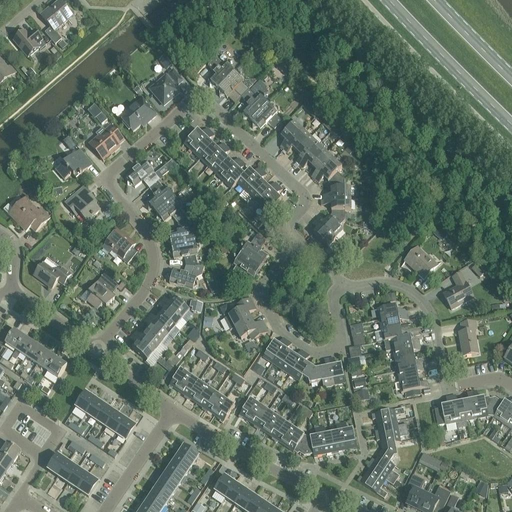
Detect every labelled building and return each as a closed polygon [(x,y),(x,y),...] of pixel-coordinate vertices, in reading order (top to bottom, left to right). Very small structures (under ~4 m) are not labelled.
[(71,15),(59,2),(47,12),(47,11),(40,16),(51,28),(44,34),(55,46),(61,40),(54,32),(68,21),(66,19),(71,15)] [(40,51),(46,46),(34,32),(28,37),(25,34),(14,43),(28,59),(38,50),(40,51)] [(165,57),(159,62),(166,71),(173,66),(165,57)] [(217,90),(234,73),(232,71),(232,65),(226,65),(224,63),(222,65),(216,58),(208,66),(215,73),(207,81),(209,83),(210,88),(215,88),(217,90)] [(0,86),(15,73),(10,67),(7,69),(0,60),(0,86)] [(276,68),(279,71),(285,66),(281,63),(276,68)] [(150,91),(164,107),(180,93),(171,83),(174,82),(178,87),(183,82),(173,71),(150,91)] [(234,73),(217,90),(219,92),(219,98),(225,98),(227,99),(234,92),(241,99),(249,90),(242,84),(244,82),(241,80),(241,74),(236,74),(234,73)] [(133,92),(138,97),(139,96),(141,99),(144,96),(142,94),(142,93),(138,88),(133,92)] [(248,120),(250,122),(267,105),(265,103),(265,97),(259,97),(257,95),(256,97),(249,90),(241,99),(248,105),(241,113),(243,115),(243,120),(248,120)] [(232,110),(239,101),(234,98),(228,106),(232,110)] [(142,100),(120,119),(133,134),(146,123),(147,125),(156,117),(142,100)] [(267,105),(250,122),(252,124),(252,130),(258,129),(260,131),(267,124),(274,131),(282,123),(275,116),(277,114),(275,112),(275,106),(269,106),(267,105)] [(323,118),(319,114),(315,119),(319,123),(323,118)] [(95,119),(101,126),(106,121),(101,115),(95,119)] [(283,151),(302,132),(294,124),(281,138),(285,142),(280,148),(283,151)] [(331,125),(326,129),(331,133),(335,129),(331,125)] [(89,145),(104,162),(120,149),(118,147),(124,142),(111,127),(105,132),(106,133),(100,138),(99,137),(89,145)] [(211,133),(207,129),(202,135),(197,131),(184,145),(192,153),(211,133)] [(297,153),(310,139),(302,132),(283,151),(287,155),(293,149),(297,153)] [(211,133),(192,153),(200,160),(213,146),(209,142),(215,137),(211,133)] [(310,139),(297,153),(301,157),(295,163),(299,166),(318,146),(310,139)] [(69,145),(74,151),(78,148),(72,142),(69,145)] [(213,146),(200,160),(207,168),(226,148),(223,144),(217,150),(213,146)] [(351,145),(345,152),(349,156),(356,150),(351,145)] [(318,146),(299,166),(303,170),(308,164),(312,168),(326,154),(318,146)] [(230,152),(226,148),(207,168),(215,175),(229,161),(225,157),(230,152)] [(79,151),(56,171),(64,181),(71,175),(76,180),(92,166),(79,151)] [(334,161),(326,154),(312,168),(316,172),(311,178),(315,181),(334,161)] [(138,168),(144,163),(141,159),(135,164),(138,168)] [(229,161),(215,175),(223,183),(242,163),(238,159),(233,165),(229,161)] [(331,186),(344,180),(337,174),(342,169),(334,161),(315,181),(318,185),(324,179),(331,186)] [(172,162),(167,166),(171,170),(176,166),(172,162)] [(149,190),(158,183),(151,175),(153,173),(152,171),(152,165),(147,165),(145,163),(144,163),(138,168),(126,178),(128,180),(127,186),(133,186),(135,189),(143,182),(149,190)] [(242,163),(223,183),(231,190),(236,185),(236,184),(244,176),(240,172),(246,166),(242,163)] [(236,184),(236,185),(244,192),(263,172),(259,169),(254,174),(250,170),(244,176),(236,184)] [(363,172),(365,180),(372,179),(370,171),(363,172)] [(244,192),(252,199),(265,185),(261,181),(267,176),(263,172),(244,192)] [(323,201),(351,201),(351,189),(344,190),(344,180),(331,186),(331,196),(323,196),(323,201)] [(155,214),(174,198),(172,196),(173,191),(167,190),(166,188),(163,190),(158,183),(149,190),(155,197),(147,203),(148,206),(148,211),(154,212),(155,214)] [(260,207),(279,187),(275,184),(269,189),(265,185),(252,199),(260,207)] [(282,191),(279,187),(260,207),(268,215),(281,201),(277,196),(282,191)] [(84,188),(65,204),(73,213),(76,210),(87,223),(99,212),(90,202),(93,199),(84,188)] [(172,218),(177,224),(188,219),(180,210),(183,209),(181,206),(181,201),(176,200),(174,198),(155,214),(157,216),(156,221),(162,222),(164,224),(172,218)] [(25,199),(13,211),(8,206),(3,211),(12,220),(26,234),(31,229),(35,233),(50,219),(40,210),(38,212),(25,199)] [(331,206),(331,216),(345,221),(345,212),(351,212),(351,201),(323,201),(323,206),(331,206)] [(365,205),(365,214),(373,214),(373,205),(365,205)] [(345,221),(331,216),(324,223),(319,218),(315,221),(335,240),(343,232),(338,228),(345,221)] [(186,266),(197,267),(195,257),(198,256),(197,253),(200,249),(195,245),(195,240),(198,236),(193,233),(192,230),(190,230),(188,219),(177,224),(179,232),(168,234),(169,237),(166,242),(171,245),(172,250),(168,255),(173,258),(174,261),(184,259),(186,266)] [(335,240),(315,221),(312,225),(317,230),(313,235),(327,248),(335,240)] [(268,236),(273,230),(269,226),(263,232),(268,236)] [(447,236),(438,228),(433,235),(442,243),(447,236)] [(102,250),(109,256),(112,252),(128,265),(137,254),(132,250),(135,246),(116,230),(111,236),(112,237),(102,250)] [(242,253),(241,255),(261,269),(262,266),(268,265),(267,260),(268,257),(260,252),(265,243),(256,237),(250,245),(248,244),(247,246),(241,248),(242,253)] [(222,256),(229,253),(226,247),(219,250),(222,256)] [(76,248),(72,254),(77,257),(81,252),(76,248)] [(348,254),(347,252),(344,249),(343,248),(334,258),(329,263),(334,268),(348,254)] [(417,250),(404,263),(423,282),(438,266),(429,257),(427,259),(417,250)] [(245,274),(254,280),(255,277),(261,276),(260,271),(261,269),(241,255),(239,257),(234,258),(235,264),(234,266),(236,267),(230,275),(239,282),(245,274)] [(71,276),(47,259),(34,277),(52,290),(57,282),(63,286),(71,276)] [(96,262),(93,266),(98,270),(101,266),(96,262)] [(192,292),(193,289),(198,286),(196,281),(196,279),(201,276),(204,268),(197,267),(186,266),(183,275),(173,271),(172,274),(167,277),(170,282),(169,285),(192,292)] [(463,280),(464,279),(461,274),(452,279),(457,288),(443,295),(451,311),(473,299),(463,280)] [(106,308),(115,298),(111,294),(116,288),(103,277),(88,294),(92,296),(86,302),(97,311),(102,305),(106,308)] [(122,284),(118,288),(117,289),(121,292),(125,287),(122,284)] [(394,294),(387,296),(389,304),(396,302),(394,294)] [(161,303),(182,320),(189,312),(174,299),(170,304),(164,299),(161,303)] [(229,332),(235,329),(251,321),(248,315),(256,311),(250,300),(233,308),(236,314),(223,320),(229,332)] [(161,303),(158,307),(164,312),(160,316),(175,329),(182,320),(161,303)] [(194,309),(193,313),(200,315),(202,305),(192,303),(191,308),(193,309),(194,309)] [(492,315),(500,314),(499,306),(491,307),(492,315)] [(379,321),(406,316),(405,311),(397,313),(396,307),(377,310),(379,321)] [(175,329),(160,316),(156,320),(150,315),(147,319),(168,337),(175,329)] [(406,316),(379,321),(381,332),(400,328),(399,323),(407,321),(406,316)] [(146,333),(161,345),(168,337),(147,319),(144,323),(150,328),(146,333)] [(204,319),(203,328),(212,329),(213,320),(204,319)] [(251,321),(235,329),(241,340),(248,337),(251,342),(267,334),(262,323),(254,327),(251,321)] [(458,334),(462,358),(478,355),(474,332),(477,331),(475,323),(460,325),(462,334),(458,334)] [(361,325),(349,327),(352,338),(362,336),(363,335),(361,325)] [(400,328),(381,332),(383,343),(391,341),(410,337),(409,332),(401,334),(400,328)] [(190,341),(194,345),(199,339),(199,335),(194,330),(187,338),(190,341)] [(16,352),(24,339),(14,332),(14,331),(5,345),(4,347),(8,349),(9,347),(16,352)] [(142,337),(136,332),(133,336),(154,354),(161,345),(146,333),(142,337)] [(154,354),(133,336),(130,340),(136,345),(132,349),(147,362),(154,354)] [(352,338),(354,348),(359,347),(364,346),(362,336),(352,338)] [(391,341),(393,352),(420,346),(419,341),(411,343),(410,337),(391,341)] [(26,359),(35,346),(24,339),(16,352),(13,356),(17,358),(20,354),(26,359)] [(272,365),(287,342),(283,339),(279,346),(274,342),(263,359),(272,365)] [(281,371),(292,355),(287,351),(292,345),(287,342),(272,365),(281,371)] [(254,347),(252,343),(244,346),(249,355),(256,352),(259,351),(256,346),(254,347)] [(37,366),(45,353),(35,346),(26,359),(37,366)] [(420,346),(393,352),(395,362),(414,359),(413,353),(421,351),(420,346)] [(361,357),(359,347),(354,348),(348,349),(350,356),(350,359),(358,358),(361,357)] [(290,377),(305,354),(301,351),(297,358),(292,355),(281,371),(290,377)] [(200,360),(204,355),(199,352),(195,357),(200,360)] [(47,373),(56,360),(45,353),(37,366),(47,373)] [(302,378),(310,367),(305,364),(309,357),(305,354),(290,377),(299,383),(303,378),(302,378)] [(204,355),(200,360),(205,364),(209,359),(204,355)] [(171,364),(175,367),(180,361),(176,358),(171,364)] [(358,358),(350,359),(347,360),(349,370),(360,368),(358,358)] [(160,359),(156,363),(170,374),(173,370),(166,363),(160,359)] [(329,360),(334,387),(345,385),(341,365),(335,367),(334,359),(329,360)] [(414,359),(395,362),(397,373),(424,368),(423,362),(415,364),(414,359)] [(66,367),(56,360),(47,373),(57,380),(58,381),(67,367),(66,366),(66,367)] [(322,383),(323,389),(334,387),(329,360),(324,361),(325,369),(320,370),(322,383)] [(5,368),(11,372),(13,367),(8,363),(5,368)] [(218,372),(222,367),(217,364),(213,369),(218,372)] [(252,371),(261,377),(265,370),(257,365),(252,371)] [(222,367),(218,372),(223,376),(227,371),(222,367)] [(322,383),(320,370),(315,371),(310,367),(302,378),(303,378),(309,382),(309,386),(322,383)] [(424,368),(397,373),(399,384),(418,380),(417,374),(425,373),(424,368)] [(177,394),(189,376),(180,370),(168,388),(177,394)] [(23,374),(20,378),(26,382),(29,378),(23,374)] [(198,383),(189,376),(177,394),(186,400),(198,383)] [(236,384),(240,379),(235,376),(231,381),(236,384)] [(240,379),(236,384),(241,388),(244,383),(240,379)] [(354,384),(354,387),(355,389),(366,387),(364,380),(353,382),(354,384)] [(419,385),(418,380),(399,384),(401,394),(404,394),(406,399),(421,396),(420,391),(428,389),(427,384),(419,385)] [(13,389),(17,392),(21,386),(17,383),(13,389)] [(207,389),(198,383),(186,400),(195,406),(207,389)] [(268,393),(272,388),(267,384),(264,390),(268,393)] [(44,388),(41,392),(47,396),(50,392),(44,388)] [(272,388),(268,393),(273,396),(277,391),(272,388)] [(216,395),(207,389),(195,406),(204,413),(216,395)] [(362,392),(354,394),(356,404),(364,402),(362,392)] [(478,400),(477,392),(472,393),(477,420),(488,418),(493,419),(503,404),(495,399),(484,401),(484,399),(478,400)] [(477,420),(472,393),(467,394),(468,402),(462,403),(466,422),(477,420)] [(96,401),(86,394),(76,409),(86,416),(96,401)] [(216,395),(204,413),(213,419),(225,401),(216,395)] [(466,422),(462,403),(457,404),(455,396),(450,397),(456,424),(466,422)] [(286,405),(290,400),(285,397),(282,402),(286,405)] [(456,424),(450,397),(445,398),(447,406),(441,407),(445,426),(456,424)] [(3,405),(7,407),(11,402),(7,399),(3,405)] [(239,417),(248,423),(259,407),(250,400),(239,417)] [(290,400),(286,405),(291,408),(295,403),(290,400)] [(96,401),(86,416),(96,422),(106,408),(96,401)] [(234,407),(225,401),(213,419),(222,425),(234,407)] [(504,402),(503,404),(493,419),(502,425),(511,410),(511,401),(509,405),(504,402)] [(259,407),(248,423),(257,429),(268,413),(259,407)] [(106,408),(96,422),(106,429),(116,415),(106,408)] [(304,417),(307,412),(303,409),(299,414),(304,417)] [(377,426),(396,422),(395,417),(404,416),(403,410),(371,416),(372,421),(376,420),(377,426)] [(511,410),(502,425),(511,431),(511,430),(511,410)] [(307,412),(304,417),(309,420),(313,415),(307,412)] [(268,413),(257,429),(266,435),(277,419),(268,413)] [(116,415),(106,429),(116,436),(126,421),(116,415)] [(277,419),(266,435),(275,441),(286,425),(277,419)] [(126,421),(116,436),(126,443),(136,428),(126,421)] [(396,422),(377,426),(378,432),(374,433),(375,437),(407,431),(406,425),(397,427),(396,422)] [(71,424),(68,428),(74,433),(77,429),(71,424)] [(340,425),(346,452),(356,449),(353,430),(347,431),(345,424),(340,425)] [(284,447),(295,431),(286,425),(275,441),(284,447)] [(331,434),(335,454),(346,452),(340,425),(335,426),(337,433),(331,434)] [(319,429),(324,456),(335,454),(331,434),(326,436),(324,428),(319,429)] [(74,433),(81,437),(84,433),(77,429),(74,433)] [(310,439),(313,455),(313,458),(324,456),(319,429),(314,430),(316,438),(310,439)] [(445,443),(442,429),(436,431),(439,444),(445,443)] [(313,455),(310,439),(304,437),(295,431),(284,447),(293,453),(295,451),(304,457),(313,455)] [(407,431),(375,437),(376,442),(380,442),(381,447),(395,445),(400,444),(399,439),(408,437),(407,431)] [(232,439),(238,443),(242,437),(236,433),(232,439)] [(90,437),(88,442),(94,446),(97,442),(90,437)] [(94,446),(101,450),(104,446),(97,442),(94,446)] [(79,448),(72,443),(70,447),(76,452),(79,448)] [(0,455),(13,463),(20,453),(20,454),(21,453),(7,444),(7,445),(0,455)] [(395,445),(381,447),(382,452),(378,457),(390,465),(394,459),(397,458),(395,445)] [(76,452),(83,456),(86,452),(79,448),(76,452)] [(177,458),(192,468),(198,458),(184,448),(177,458)] [(111,451),(108,455),(114,460),(117,455),(111,451)] [(0,455),(0,469),(6,474),(10,467),(12,469),(14,466),(12,465),(13,463),(0,455)] [(424,455),(423,455),(418,464),(431,471),(436,461),(433,460),(424,455)] [(48,471),(58,478),(68,463),(58,457),(48,471)] [(99,461),(92,457),(89,461),(96,465),(99,461)] [(390,465),(378,457),(375,462),(372,460),(369,464),(396,482),(399,478),(392,472),(395,468),(390,465)] [(170,467),(185,477),(192,468),(177,458),(170,467)] [(99,461),(96,465),(102,470),(105,465),(99,461)] [(68,463),(58,478),(68,485),(78,470),(68,463)] [(366,475),(382,486),(385,482),(393,487),(396,482),(369,464),(366,468),(369,470),(366,475)] [(442,464),(438,471),(445,474),(448,467),(442,464)] [(197,483),(208,471),(203,466),(192,478),(197,483)] [(170,467),(164,477),(178,487),(185,477),(170,467)] [(78,470),(68,485),(78,492),(88,477),(78,470)] [(209,480),(213,473),(209,471),(205,477),(209,480)] [(380,490),(382,486),(366,475),(363,480),(360,478),(357,482),(384,501),(387,495),(380,490)] [(406,507),(416,511),(418,511),(426,496),(420,493),(425,482),(413,476),(405,492),(412,495),(406,507)] [(78,492),(88,499),(98,484),(88,477),(78,492)] [(178,487),(164,477),(157,488),(172,497),(178,487)] [(200,484),(205,486),(209,480),(205,477),(200,484)] [(225,499),(235,485),(225,478),(215,493),(225,499)] [(481,483),(477,491),(484,494),(487,487),(481,483)] [(235,485),(225,499),(235,506),(245,491),(235,485)] [(506,487),(498,488),(499,496),(508,494),(506,487)] [(150,497),(165,507),(172,497),(157,488),(150,497)] [(426,496),(418,511),(433,511),(436,507),(443,510),(451,495),(438,489),(433,500),(426,496)] [(196,500),(200,493),(196,490),(192,497),(196,500)] [(243,511),(245,511),(255,498),(245,491),(235,506),(243,511)] [(161,511),(165,507),(150,497),(144,507),(150,511),(161,511)] [(187,503),(191,506),(196,500),(192,497),(187,503)] [(452,511),(458,500),(452,497),(444,511),(452,511)] [(259,511),(265,505),(255,498),(245,511),(259,511)]
